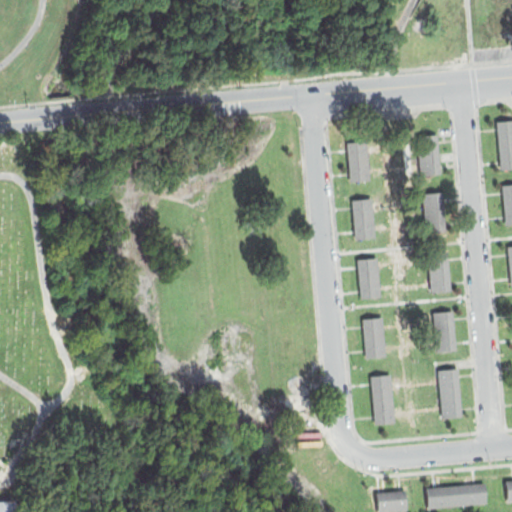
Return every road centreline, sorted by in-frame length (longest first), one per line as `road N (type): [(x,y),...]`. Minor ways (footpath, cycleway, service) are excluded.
road 1 (residential): [(310,95),(344,440),(383,458),(511,444)]
road 2 (residential): [(492,446),(461,82)]
road 3 (residential): [(310,95),(0,121)]
road 4 (residential): [(511,77),(310,95)]
